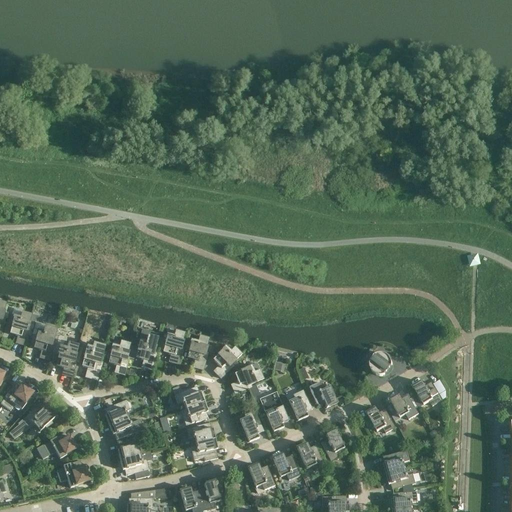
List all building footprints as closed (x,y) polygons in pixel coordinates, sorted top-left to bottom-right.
[(467,257),(470,268),(481,265),(478,254),(467,257)] [(32,315),(22,313),(20,318),(13,316),(11,323),(12,323),(9,335),(18,337),(21,338),(19,345),(25,347),(30,330),(28,329),(29,324),(32,315)] [(53,339),(56,330),(46,327),(44,332),(37,330),(35,338),(36,338),(33,349),(42,352),(42,351),(45,352),(43,359),(49,361),(54,345),(52,344),(53,339)] [(172,363),(179,365),(183,348),(181,348),(185,334),(175,331),(173,336),(166,334),(164,342),(166,342),(162,353),(174,357),(172,363)] [(144,369),(151,371),(156,354),(154,353),(158,339),(148,336),(146,342),(139,340),(137,347),(138,347),(135,359),(146,362),(144,369)] [(198,362),(196,369),(203,371),(207,354),(205,353),(209,339),(199,337),(198,342),(190,340),(188,347),(190,348),(187,359),(198,362)] [(117,374),(124,376),(129,359),(127,358),(130,345),(120,342),(119,347),(112,345),(110,352),(111,353),(108,364),(119,367),(117,374)] [(74,361),(77,349),(78,347),(64,343),(62,348),(59,347),(57,354),(52,353),(51,359),(57,361),(55,366),(64,369),(62,374),(65,375),(65,377),(72,378),(76,362),(76,361),(74,361)] [(90,379),(97,381),(102,362),(100,362),(104,348),(94,345),(93,348),(86,346),(83,356),(84,356),(81,367),(87,369),(85,377),(90,378),(90,379)] [(220,379),(231,368),(233,367),(231,365),(236,361),(242,355),(234,348),(230,351),(225,346),(220,351),(221,352),(212,361),(221,369),(216,374),(220,379)] [(383,377),(386,373),(388,375),(389,374),(390,373),(391,372),(391,370),(389,369),(392,365),(392,363),(392,362),(391,361),(391,360),(390,359),(389,358),(388,357),(387,356),(386,356),(385,355),(384,355),(383,355),(381,355),(380,355),(379,355),(375,356),(370,362),(370,367),(370,368),(370,369),(371,370),(371,371),(372,372),(372,373),(373,374),(374,375),(375,375),(376,376),(377,376),(378,377),(379,377),(380,377),(381,377),(383,377)] [(281,372),(282,364),(276,363),(274,371),(281,372)] [(263,380),(259,371),(254,373),(251,366),(244,369),(245,370),(234,375),(239,386),(232,389),(235,395),(249,389),(251,388),(250,386),(254,384),(263,380)] [(303,381),(308,378),(303,368),(298,371),(303,381)] [(330,392),(328,386),(322,389),(319,383),(309,388),(318,408),(324,405),(326,409),(330,407),(338,403),(336,404),(333,397),(334,396),(331,391),(330,392)] [(424,406),(429,402),(432,408),(442,401),(431,383),(425,387),(423,383),(419,385),(412,390),(414,389),(417,396),(416,396),(419,401),(420,400),(424,406)] [(21,411),(29,400),(28,400),(32,394),(22,386),(21,388),(15,384),(0,404),(10,412),(15,406),(21,411)] [(259,395),(254,384),(250,386),(251,388),(249,389),(253,398),(259,395)] [(185,409),(204,403),(200,393),(199,393),(197,387),(174,396),(178,406),(183,404),(185,409)] [(306,413),(312,410),(303,391),(293,396),(295,401),(289,404),(292,410),(291,410),(293,415),(294,415),(297,421),(295,422),(296,423),(303,419),(304,419),(308,417),(306,413)] [(288,421),(280,402),(276,393),(260,400),(265,414),(268,420),(267,421),(269,426),(270,425),(273,432),(271,433),(279,430),(283,428),(281,424),(288,421)] [(396,399),(389,403),(391,402),(394,409),(393,410),(396,414),(397,414),(400,419),(406,416),(409,421),(419,416),(409,397),(402,401),(400,396),(396,399)] [(109,426),(127,419),(125,413),(130,411),(126,401),(104,410),(106,416),(105,416),(109,426)] [(204,403),(185,409),(187,415),(182,417),(185,427),(195,423),(195,424),(208,419),(206,413),(208,413),(204,403)] [(40,432),(45,427),(46,428),(52,424),(51,422),(56,417),(49,410),(46,412),(43,410),(38,415),(33,410),(17,425),(18,425),(8,434),(14,440),(34,425),(40,432)] [(377,432),(383,429),(386,434),(396,429),(385,410),(379,414),(377,410),(373,412),(366,416),(366,417),(367,416),(371,422),(370,423),(373,427),(374,427),(377,432)] [(248,443),(247,443),(247,444),(255,441),(259,439),(257,435),(264,432),(255,411),(244,416),(246,420),(240,423),(243,430),(242,430),(244,435),(245,435),(248,443)] [(127,419),(109,426),(113,436),(114,435),(117,441),(139,432),(139,433),(144,431),(139,420),(129,424),(127,419)] [(195,444),(215,440),(213,429),(211,430),(209,424),(196,427),(186,430),(188,439),(194,438),(195,444)] [(169,425),(161,427),(164,435),(171,433),(169,425)] [(330,462),(341,457),(338,452),(344,449),(341,443),(342,443),(340,438),(339,438),(335,432),(337,431),(337,430),(329,434),(325,436),(327,440),(321,444),(330,462)] [(68,439),(65,433),(42,446),(37,449),(42,460),(49,457),(55,453),(59,460),(71,454),(70,453),(76,449),(70,438),(68,439)] [(120,461),(149,454),(147,447),(143,448),(141,438),(118,444),(119,450),(117,450),(120,461)] [(215,440),(195,444),(197,450),(191,451),(193,461),(203,459),(204,462),(218,459),(216,450),(217,450),(215,440)] [(302,447),(296,450),(295,451),(297,450),(300,458),(299,458),(302,463),(303,463),(306,470),(312,467),(314,471),(324,466),(315,446),(308,449),(306,445),(302,447)] [(386,476),(406,470),(404,464),(410,463),(407,452),(384,459),(385,465),(383,465),(386,476)] [(149,454),(120,461),(122,471),(124,471),(126,477),(134,475),(135,480),(149,477),(148,471),(149,471),(146,461),(150,460),(149,454)] [(278,458),(272,460),(271,461),(273,461),(275,467),(274,468),(277,473),(278,472),(280,478),(286,476),(289,481),(299,477),(291,457),(284,460),(282,456),(278,457),(278,458)] [(80,461),(63,467),(63,469),(56,472),(60,483),(67,481),(70,489),(82,485),(82,484),(89,482),(85,469),(82,470),(80,461)] [(253,482),(255,488),(258,494),(264,492),(264,491),(274,487),(266,467),(260,470),(258,466),(254,467),(254,468),(246,471),(248,471),(251,477),(250,478),(252,483),(253,482)] [(407,476),(406,470),(386,476),(389,486),(391,485),(393,491),(404,488),(404,491),(413,489),(413,486),(416,485),(413,475),(407,476)] [(198,492),(203,511),(206,511),(215,510),(213,504),(220,502),(218,496),(219,495),(217,490),(216,491),(214,483),(203,486),(205,490),(198,492)] [(393,511),(412,510),(412,504),(418,503),(417,493),(414,493),(413,489),(404,491),(404,494),(393,494),(393,501),(392,501),(393,511)] [(203,511),(198,492),(191,494),(190,490),(180,493),(182,500),(181,501),(182,506),(183,506),(185,511),(191,510),(192,511),(203,511)] [(126,511),(146,511),(147,510),(152,510),(152,500),(156,500),(155,491),(130,494),(130,499),(128,499),(128,506),(127,506),(126,511)] [(327,511),(347,511),(348,503),(346,503),(346,497),(332,497),(332,498),(322,498),(322,508),(328,508),(327,511)]
